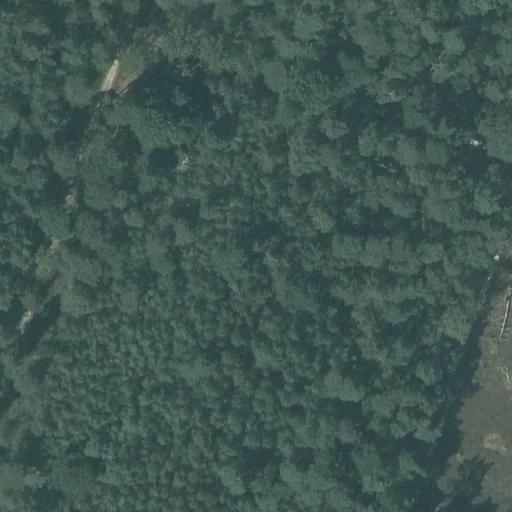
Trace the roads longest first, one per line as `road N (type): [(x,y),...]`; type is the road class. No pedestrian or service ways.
road 1 (unknown): [(389,511),(508,150),(84,0)]
road 2 (track): [(124,0),(0,357)]
